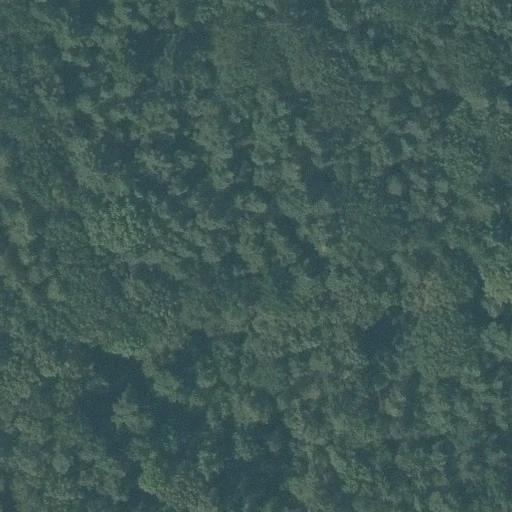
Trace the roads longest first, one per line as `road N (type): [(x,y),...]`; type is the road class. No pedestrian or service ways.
road 1 (track): [(130,321),(511,272)]
road 2 (track): [(2,0),(130,321)]
